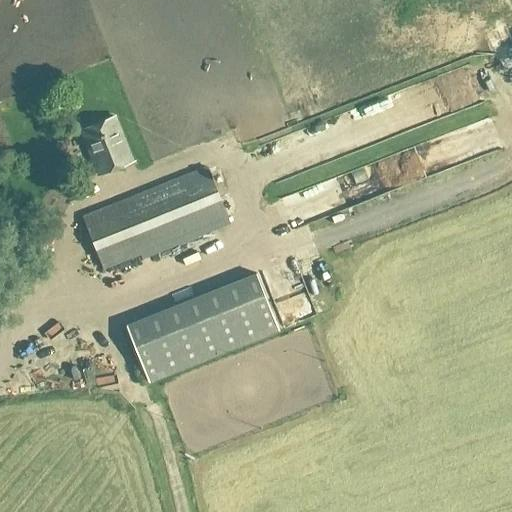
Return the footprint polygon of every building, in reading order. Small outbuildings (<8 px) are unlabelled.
[(81,130),(99,174),(132,160),(115,116),(81,130)] [(208,167),(84,217),(105,268),(228,219),(208,167)] [(332,191),(336,208),(347,205),(343,188),(332,191)] [(317,298),(330,291),(317,268),(304,275),(317,298)] [(149,382),(279,330),(256,274),(126,325),(149,382)]
